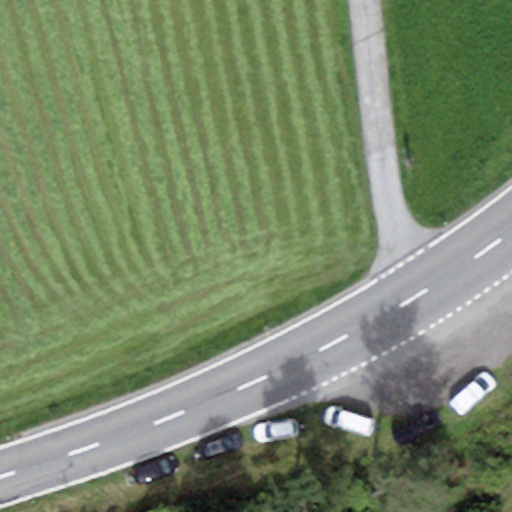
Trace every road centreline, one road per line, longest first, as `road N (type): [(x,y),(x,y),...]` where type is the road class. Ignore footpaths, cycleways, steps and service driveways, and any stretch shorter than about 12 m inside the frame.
road 1 (secondary): [(0,477),(253,384),(383,318),(511,230)]
road 2 (track): [(431,286),(392,215),(365,0)]
